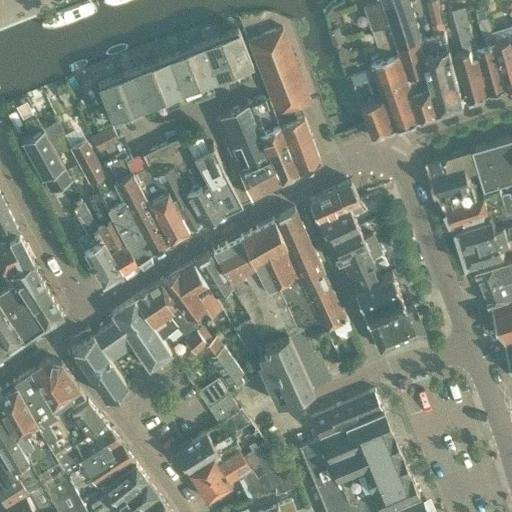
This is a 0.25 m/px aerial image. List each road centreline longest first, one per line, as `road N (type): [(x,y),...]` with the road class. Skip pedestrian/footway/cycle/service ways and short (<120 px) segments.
road 1 (residential): [(54,339),(191,511)]
road 2 (residential): [(379,369),(279,411),(317,511)]
road 3 (tertiary): [(472,345),(411,191),(388,163)]
road 4 (tertiary): [(252,215),(91,313)]
road 5 (tertiary): [(91,313),(0,151)]
road 6 (tertiary): [(388,163),(358,163),(252,215)]
road 7 (residential): [(511,100),(407,137),(388,163)]
